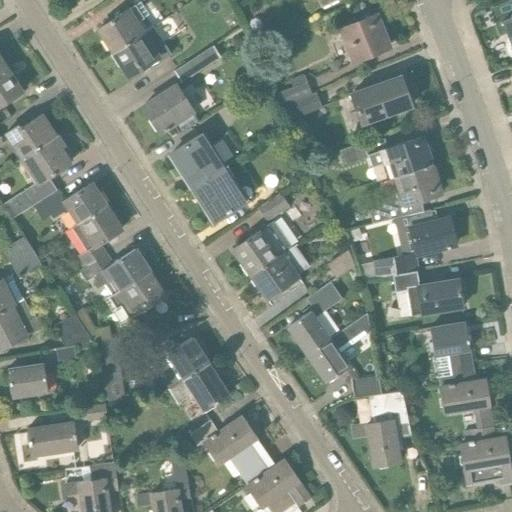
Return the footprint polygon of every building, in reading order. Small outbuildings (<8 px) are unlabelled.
[(318,0),(321,8),(339,0),(318,0)] [(113,53),(147,32),(140,21),(149,16),(141,2),(135,5),(130,8),(131,10),(99,30),(113,53)] [(363,16),(337,27),(351,63),(389,47),(378,20),(367,25),(363,16)] [(147,32),(113,53),(114,55),(111,57),(119,68),(121,66),(128,77),(154,60),(157,64),(171,55),(161,39),(155,44),(147,32)] [(174,71),(181,83),(221,57),(214,46),(205,51),(174,71)] [(7,70),(0,74),(0,106),(22,93),(17,85),(18,84),(12,74),(11,75),(7,70)] [(281,107),(286,106),(312,94),(304,75),(291,81),(293,87),(276,94),(281,107)] [(401,77),(349,95),(359,125),(411,106),(411,103),(413,102),(410,93),(407,94),(401,77)] [(160,133),(174,124),(180,134),(199,121),(194,113),(196,113),(194,110),(198,107),(190,93),(185,96),(178,85),(143,107),(160,133)] [(292,121),(322,108),(316,93),(312,94),(286,106),(292,121)] [(29,153),(55,137),(41,115),(21,128),(18,124),(3,134),(12,150),(23,143),(29,153)] [(192,189),(224,168),(202,134),(170,155),(183,174),(181,175),(187,184),(189,183),(192,189)] [(57,136),(55,137),(29,153),(20,159),(36,185),(69,163),(60,148),(63,146),(57,136)] [(392,178),(431,165),(423,141),(414,144),(413,140),(380,152),(380,153),(366,157),(366,158),(370,169),(377,166),(384,164),(384,166),(388,165),(392,178)] [(344,166),(366,158),(366,157),(361,143),(339,151),(344,166)] [(431,165),(392,178),(397,193),(400,192),(405,206),(431,197),(430,192),(439,189),(431,165)] [(224,168),(192,189),(195,194),(194,195),(200,204),(201,203),(214,222),(246,201),(224,168)] [(76,226),(107,206),(92,183),(64,201),(57,191),(34,205),(33,206),(42,221),(50,216),(53,220),(66,210),(76,226)] [(33,206),(34,205),(26,192),(4,206),(13,219),(33,206)] [(257,208),(266,222),(290,207),(281,193),(257,208)] [(107,206),(76,226),(71,229),(85,251),(77,256),(85,268),(105,255),(99,245),(122,229),(107,206)] [(423,212),(408,216),(409,225),(407,226),(414,255),(455,245),(448,219),(427,224),(423,212)] [(232,250),(251,276),(292,247),(274,222),(232,250)] [(9,261),(32,250),(24,237),(2,250),(9,261)] [(292,247),(251,276),(267,299),(268,301),(269,300),(272,305),(303,283),(300,278),(302,278),(299,274),(310,267),(295,245),(292,248),(292,247)] [(102,287),(109,298),(149,271),(148,269),(149,269),(143,260),(142,261),(135,249),(93,277),(100,288),(102,287)] [(9,280),(41,265),(32,250),(9,261),(2,265),(9,280)] [(336,279),(355,266),(348,250),(326,265),(336,279)] [(417,271),(414,255),(373,262),(375,278),(393,275),(417,271)] [(149,271),(109,298),(116,309),(121,306),(129,319),(135,316),(135,315),(165,295),(149,271)] [(417,271),(393,275),(395,292),(397,301),(407,299),(412,316),(463,307),(458,279),(419,285),(417,271)] [(0,312),(18,304),(8,284),(6,284),(4,280),(0,282),(0,312)] [(307,356),(331,339),(321,324),(329,319),(324,311),(342,299),(331,282),(306,299),(313,310),(287,328),(307,356)] [(18,304),(0,312),(0,343),(1,345),(27,333),(28,336),(41,329),(31,308),(29,309),(24,300),(18,304)] [(109,327),(96,329),(84,308),(73,313),(75,316),(92,342),(96,342),(111,339),(111,338),(109,327)] [(74,345),(92,342),(75,316),(54,325),(64,347),(74,345)] [(438,387),(475,381),(465,322),(429,328),(434,357),(448,355),(451,375),(438,377),(440,385),(438,385),(438,387)] [(98,353),(119,350),(117,337),(111,338),(111,339),(96,342),(98,353)] [(181,380),(208,364),(191,338),(181,345),(180,344),(178,345),(174,340),(163,347),(167,353),(166,355),(181,380)] [(331,339),(307,356),(326,383),(345,370),(347,372),(352,369),(331,339)] [(58,362),(76,359),(74,345),(64,347),(56,349),(58,362)] [(47,392),(43,364),(8,370),(12,397),(47,392)] [(208,364),(181,380),(169,390),(178,404),(191,396),(202,413),(228,396),(208,364)] [(379,376),(352,381),(354,399),(381,394),(379,376)] [(465,442),(495,439),(485,380),(475,381),(438,387),(443,415),(474,411),(477,429),(464,431),(465,442)] [(78,423),(107,419),(105,403),(75,407),(78,423)] [(402,405),(389,407),(391,420),(366,425),(374,468),(400,463),(394,431),(405,429),(402,405)] [(217,465),(234,453),(247,471),(240,475),(246,484),(247,486),(276,466),(268,456),(256,438),(241,417),(218,433),(202,444),(217,465)] [(352,422),(355,436),(367,433),(364,419),(352,422)] [(202,444),(218,433),(210,421),(190,435),(198,447),(202,444)] [(78,449),(74,423),(27,430),(30,456),(78,449)] [(495,439),(465,442),(459,443),(467,485),(498,480),(499,485),(511,483),(511,481),(505,437),(495,439)] [(163,491),(151,493),(153,511),(180,511),(178,499),(190,497),(183,457),(170,458),(173,473),(160,475),(163,491)] [(276,466),(247,486),(262,507),(266,504),(270,511),(284,511),(297,503),(299,506),(311,499),(284,460),(276,466)] [(91,480),(78,482),(82,511),(109,511),(106,492),(118,490),(114,463),(89,466),(91,480)]
